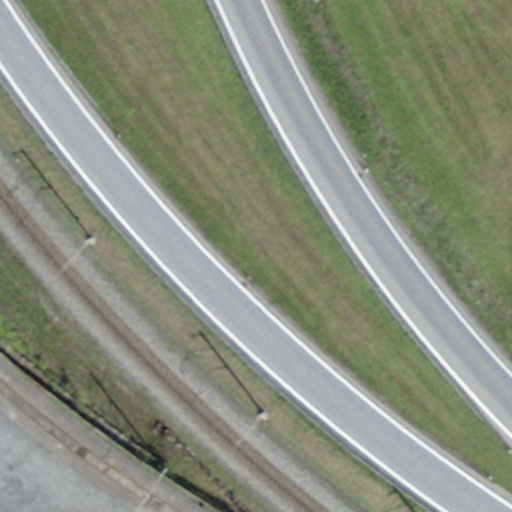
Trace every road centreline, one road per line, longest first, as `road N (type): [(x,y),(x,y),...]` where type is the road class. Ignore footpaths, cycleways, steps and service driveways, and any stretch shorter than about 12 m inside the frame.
road 1 (tertiary): [(0,31),(165,244),(337,406),(478,511)]
road 2 (primary): [(59,0),(222,511)]
road 3 (tertiary): [(511,404),(352,208),(241,0)]
